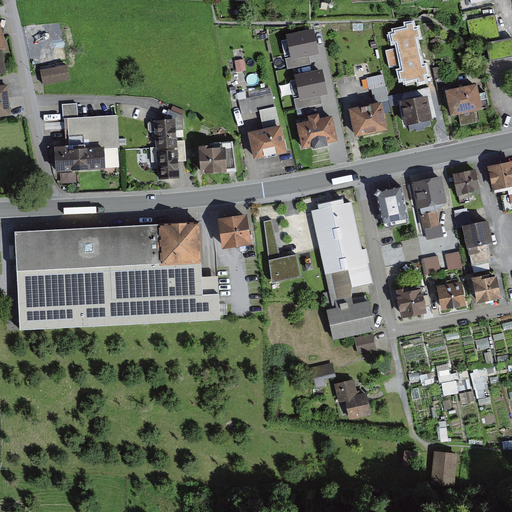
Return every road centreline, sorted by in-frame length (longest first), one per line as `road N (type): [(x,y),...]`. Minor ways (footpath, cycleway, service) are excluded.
road 1 (tertiary): [(50,208),(210,198),(360,173)]
road 2 (unclassified): [(360,173),(392,331),(511,308)]
road 3 (residential): [(50,208),(12,0)]
road 4 (tertiary): [(360,173),(511,141)]
